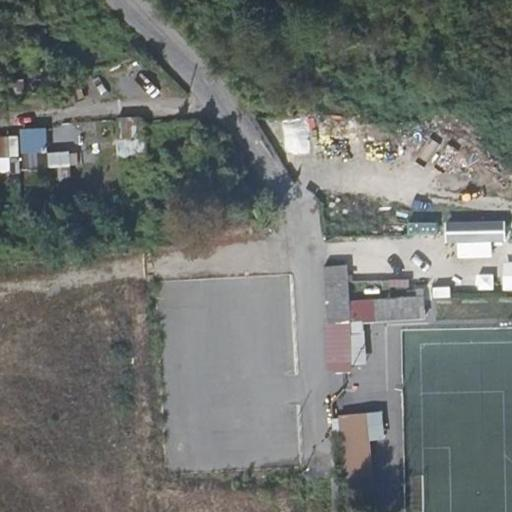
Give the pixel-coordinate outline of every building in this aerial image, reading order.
[(117,116),(118,158),(141,157),(140,116),(117,116)] [(0,132),(0,169),(11,169),(11,165),(69,162),(68,152),(46,153),(45,130),(0,132)] [(408,220),(408,230),(437,232),(438,222),(408,220)] [(489,239),(450,241),(451,278),(491,277),(489,239)] [(502,289),(511,289),(511,259),(503,260),(502,289)] [(323,274),(324,280),(324,281),(346,281),(345,272),(323,274)] [(326,309),(327,321),(363,324),(392,322),(426,319),(424,292),(416,292),(416,300),(391,301),(390,286),(378,287),(346,289),(346,281),(324,281),(326,309)] [(363,324),(327,321),(330,363),(331,373),(352,372),(350,341),(364,340),(363,324)] [(384,412),(340,412),(341,502),(374,502),(373,440),(384,440),(384,412)]
